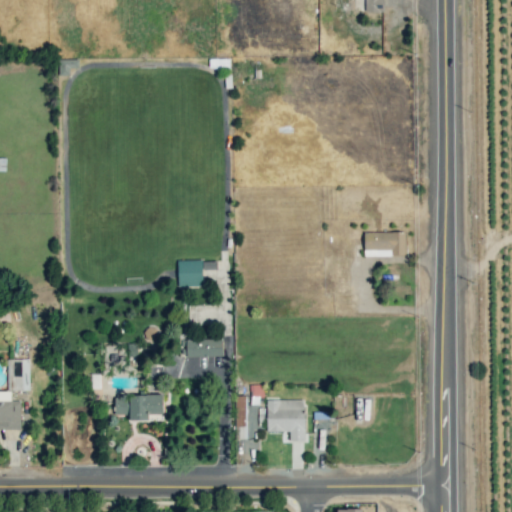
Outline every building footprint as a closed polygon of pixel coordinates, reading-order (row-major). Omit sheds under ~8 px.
[(382,0),(363,0),(364,12),(382,12),(382,0)] [(77,59),(58,59),(58,75),(69,75),(69,67),(77,67),(77,59)] [(363,232),(364,255),(405,255),(405,231),(363,232)] [(202,259),(177,260),(178,286),(202,285),(202,259)] [(221,338),(180,339),(181,357),(222,355),(221,338)] [(28,359),(7,359),(8,390),(29,390),(28,359)] [(0,429),(20,429),(20,400),(10,400),(10,391),(0,391),(0,429)] [(162,394),(114,395),(114,414),(129,414),(129,420),(148,420),(148,414),(163,414),(162,394)] [(266,399),(266,431),(289,431),(289,440),(304,440),(304,400),(266,399)]
